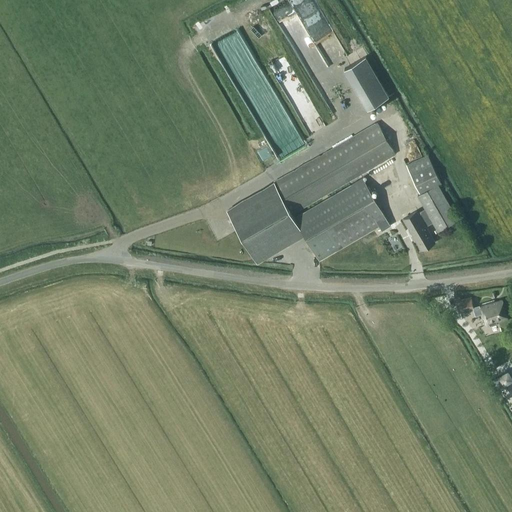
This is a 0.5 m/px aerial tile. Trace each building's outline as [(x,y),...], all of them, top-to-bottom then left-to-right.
[(326,68),(311,38),(302,43),(303,45),(296,49),(310,76),(326,68)] [(299,117),(315,107),(284,56),(267,66),(299,117)] [(345,69),(368,110),(389,98),(366,57),(345,69)] [(264,82),(251,90),(258,103),(272,95),(264,82)] [(390,225),(389,222),(361,173),(395,154),(378,125),(228,209),(257,262),(305,235),(319,261),(380,227),(382,230),(390,225)] [(405,167),(419,193),(440,182),(426,156),(405,167)] [(403,220),(422,251),(436,242),(426,227),(433,223),(438,231),(458,219),(437,184),(418,196),(425,209),(418,214),(417,212),(403,220)] [(456,301),(458,313),(474,310),(471,298),(456,301)] [(507,319),(502,301),(494,303),(494,301),(478,306),(482,319),(484,318),(486,326),(507,319)] [(491,381),(499,392),(507,387),(510,390),(511,389),(511,375),(509,371),(508,371),(507,370),(491,381)]
